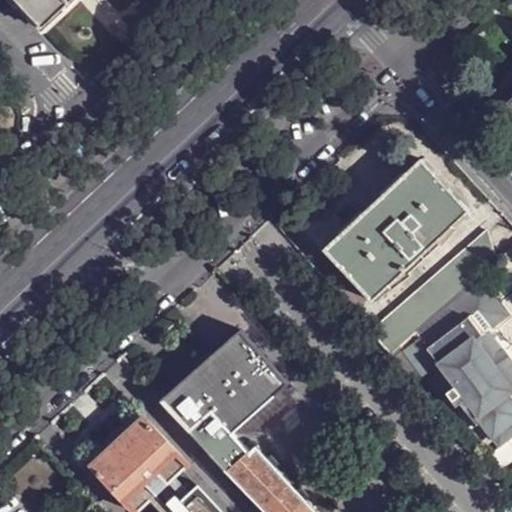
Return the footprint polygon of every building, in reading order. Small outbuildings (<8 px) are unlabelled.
[(17,0),(45,30),(77,0),(17,0)] [(149,17),(166,0),(135,0),(142,6),(140,8),(149,17)] [(511,102),(511,86),(499,98),(507,108),(511,102)] [(511,102),(507,108),(503,111),(511,120),(511,102)] [(344,233),(343,234),(326,249),(336,259),(374,301),(375,299),(385,291),(470,212),(472,210),(424,158),(407,173),(406,175),(408,177),(387,196),(386,194),(384,195),(381,198),(380,196),(367,209),(368,210),(365,213),(364,214),(366,216),(346,235),(344,233)] [(406,175),(407,173),(405,171),(382,193),(384,195),(386,194),(387,196),(408,177),(406,175)] [(341,231),(343,234),(344,233),(346,235),(366,216),(364,214),(365,213),(363,210),(341,231)] [(375,299),(374,301),(377,302),(413,275),(410,273),(441,245),(443,246),(472,214),(470,212),(385,291),(375,299)] [(405,304),(372,333),(391,355),(431,320),(499,261),(489,230),(405,304)] [(470,346),(477,341),(479,339),(465,320),(461,323),(449,333),(430,347),(426,342),(425,343),(467,397),(461,402),(478,424),(483,419),(492,430),(511,415),(511,400),(506,393),(495,378),(497,376),(496,375),(494,377),(484,365),(487,363),(486,361),(483,363),(471,347),(470,346)] [(449,333),(461,323),(457,321),(453,323),(448,326),(443,329),(426,342),(430,347),(449,333)] [(164,399),(270,511),(323,511),(291,478),(258,444),(252,450),(244,442),(235,431),(265,405),(274,397),(279,391),(284,387),(290,382),(242,329),(239,331),(164,399)] [(510,388),(511,387),(490,359),(477,341),(470,346),(471,347),(483,363),(486,361),(487,363),(484,365),(494,377),(496,375),(497,376),(495,378),(506,393),(511,390),(510,388)] [(276,400),(274,397),(265,405),(235,431),(244,442),(270,420),(289,404),(286,398),(282,395),(276,400)] [(511,433),(511,415),(492,430),(501,441),(511,433)] [(141,511),(192,465),(147,417),(139,424),(102,458),(95,465),(138,511),(141,511)] [(102,458),(139,424),(132,417),(96,451),(102,458)] [(228,511),(201,483),(184,500),(186,502),(178,510),(176,507),(170,511),(228,511)]
